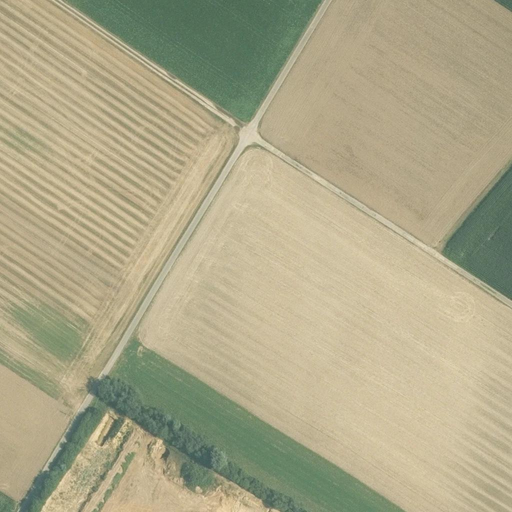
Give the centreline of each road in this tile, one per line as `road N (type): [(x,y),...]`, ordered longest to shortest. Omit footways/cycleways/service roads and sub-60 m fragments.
road 1 (track): [(21,511),(328,0)]
road 2 (track): [(511,304),(53,0)]
road 3 (track): [(511,163),(432,253)]
